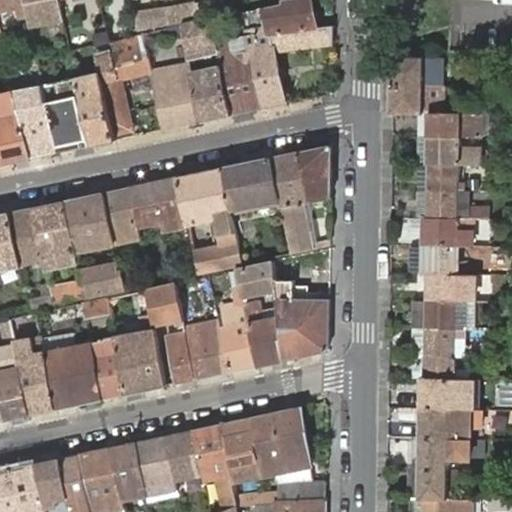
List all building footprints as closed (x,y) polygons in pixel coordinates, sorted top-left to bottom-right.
[(25,0),(0,0),(0,8),(13,5),(17,5),(20,17),(28,15),(25,0)] [(25,0),(28,15),(31,25),(64,18),(60,0),(25,0)] [(223,0),(207,0),(197,2),(200,14),(225,9),(223,0)] [(263,8),(244,12),(248,30),(266,26),(271,25),(273,34),(283,32),(318,28),(312,0),(284,0),(285,4),(263,8)] [(410,0),(410,38),(446,38),(446,0),(410,0)] [(156,17),(135,22),(137,32),(170,24),(167,8),(154,11),(156,17)] [(201,21),(183,25),(184,25),(185,35),(187,44),(190,59),(220,53),(216,37),(213,19),(201,21)] [(172,37),(185,35),(184,25),(171,28),(169,28),(169,29),(170,38),(172,37)] [(266,26),(248,30),(264,108),(287,103),(282,80),(280,67),(276,50),(335,43),(335,25),(318,28),(283,32),(273,34),(271,25),(266,26)] [(93,33),(96,45),(112,41),(111,37),(109,29),(93,33)] [(248,30),(216,37),(220,53),(222,65),(234,115),(264,108),(248,30)] [(77,77),(94,144),(118,139),(116,134),(135,130),(122,77),(152,70),(144,34),(138,35),(121,39),(125,55),(99,61),(101,72),(77,77)] [(414,57),(400,57),(394,57),(394,85),(425,85),(425,57),(414,57)] [(433,57),(425,57),(425,85),(426,84),(432,85),(433,74),(433,68),(433,57)] [(8,61),(0,62),(0,68),(2,79),(12,77),(8,61)] [(153,71),(156,87),(155,88),(165,129),(204,121),(194,78),(193,71),(191,64),(153,71)] [(193,71),(194,78),(204,121),(234,115),(222,65),(193,71)] [(0,79),(0,90),(1,95),(15,92),(12,77),(2,79),(0,79)] [(50,108),(60,152),(94,144),(77,77),(44,84),(50,108)] [(394,85),(393,113),(419,113),(425,113),(426,107),(426,102),(426,84),(425,85),(394,85)] [(0,95),(0,162),(0,164),(31,158),(21,113),(19,106),(15,92),(1,95),(0,95)] [(21,113),(31,158),(60,152),(50,108),(33,111),(29,112),(27,105),(19,106),(21,113)] [(419,113),(419,136),(431,136),(431,113),(425,113),(419,113)] [(461,136),(483,136),(483,126),(483,117),(483,113),(431,113),(431,136),(461,136)] [(431,136),(419,136),(419,163),(430,163),(430,158),(430,154),(431,136)] [(461,163),(484,163),(484,148),(465,148),(461,148),(461,141),(461,136),(431,136),(430,154),(430,158),(430,163),(461,163)] [(302,152),(272,158),(281,200),(282,204),(282,207),(304,203),(313,201),(333,198),(333,147),(332,145),(302,152)] [(272,158),(223,168),(232,210),(281,200),(272,158)] [(430,163),(419,163),(418,190),(430,190),(430,186),(430,181),(430,163)] [(430,186),(430,190),(461,191),(461,175),(461,169),(461,163),(430,163),(430,181),(430,186)] [(223,168),(179,178),(190,224),(217,218),(221,236),(228,234),(229,241),(238,239),(232,210),(223,168)] [(179,178),(132,188),(140,227),(165,222),(166,229),(190,224),(179,178)] [(470,191),(481,191),(481,184),(464,183),(464,191),(470,191)] [(132,188),(106,193),(111,221),(116,242),(126,240),(130,240),(142,237),(140,227),(132,188)] [(430,209),(430,190),(418,190),(417,218),(425,218),(430,218),(430,209)] [(430,214),(430,218),(461,218),(491,219),(492,208),(470,208),(470,191),(464,191),(461,191),(430,190),(430,209),(430,214)] [(106,193),(66,202),(77,250),(116,242),(111,221),(106,193)] [(66,202),(36,208),(46,258),(48,269),(80,262),(77,250),(66,202)] [(304,203),(282,207),(292,253),(332,245),(332,238),(312,243),(304,203)] [(36,208),(11,214),(21,263),(46,258),(36,208)] [(11,214),(0,215),(0,270),(0,271),(7,270),(15,268),(22,266),(21,263),(11,214)] [(425,241),(424,246),(460,247),(464,247),(464,238),(461,238),(461,230),(461,224),(461,218),(430,218),(425,218),(424,236),(425,241)] [(472,247),(475,247),(475,230),(464,230),(464,238),(464,247),(472,247)] [(239,243),(195,252),(196,254),(200,273),(243,263),(239,243)] [(424,246),(410,245),(409,273),(424,273),(424,246)] [(424,273),(429,273),(460,273),(464,273),(472,273),(472,247),(464,247),(460,247),(424,246),(424,273)] [(200,273),(196,254),(172,259),(176,278),(200,273)] [(260,365),(286,359),(281,316),(265,319),(260,293),(278,289),(276,280),(274,261),(238,270),(242,286),(245,303),(246,303),(260,365)] [(86,290),(88,297),(126,288),(120,262),(81,271),(86,290)] [(22,266),(15,268),(17,275),(24,274),(22,266)] [(429,282),(429,300),(459,300),(460,295),(460,288),(460,282),(464,282),(464,273),(460,273),(429,273),(429,277),(429,282)] [(464,273),(464,282),(464,283),(488,283),(488,273),(472,273),(464,273)] [(330,349),(331,299),(295,299),(295,280),(276,280),(278,289),(281,316),(286,359),(329,350),(330,349)] [(51,286),(55,304),(88,297),(86,290),(79,291),(76,281),(51,286)] [(178,283),(148,289),(152,309),(153,314),(155,324),(185,318),(178,283)] [(42,296),(29,299),(31,309),(55,304),(51,286),(51,284),(40,286),(42,296)] [(245,303),(242,286),(235,287),(238,302),(224,305),(228,326),(222,328),(231,371),(260,365),(246,303),(245,303)] [(152,309),(148,289),(133,292),(138,317),(145,315),(148,330),(149,337),(128,341),(127,334),(117,336),(122,370),(127,394),(167,385),(156,328),(155,324),(153,314),(152,309)] [(109,297),(85,303),(88,314),(88,316),(112,311),(109,297)] [(429,300),(413,300),(412,328),(428,328),(429,310),(429,305),(429,300)] [(429,310),(428,328),(468,327),(468,300),(459,300),(429,300),(429,305),(429,310)] [(477,300),(468,300),(468,327),(476,327),(488,327),(488,320),(476,320),(477,300)] [(490,300),(478,300),(478,307),(490,308),(490,300)] [(0,371),(2,371),(4,379),(0,380),(0,408),(3,420),(12,418),(32,414),(17,346),(16,340),(11,321),(3,323),(9,347),(0,349),(0,371)] [(187,330),(196,379),(231,371),(222,328),(220,323),(187,330)] [(428,355),(458,355),(459,349),(459,344),(459,337),(463,337),(468,337),(468,327),(428,328),(428,332),(428,337),(428,355)] [(428,328),(412,328),(412,355),(414,355),(428,355),(428,337),(428,332),(428,328)] [(177,383),(196,379),(187,330),(168,333),(177,383)] [(511,330),(503,330),(503,353),(511,352),(511,330)] [(56,409),(48,358),(46,351),(44,340),(42,335),(30,338),(16,340),(17,346),(32,414),(56,409)] [(93,342),(104,399),(127,394),(122,370),(117,336),(102,338),(92,340),(93,342)] [(463,337),(459,337),(459,344),(459,349),(458,355),(468,355),(468,337),(463,337)] [(48,358),(56,409),(104,399),(93,342),(53,349),(50,339),(44,340),(46,351),(48,358)] [(414,355),(413,378),(424,378),(427,378),(428,364),(428,359),(428,355),(414,355)] [(427,378),(469,378),(469,368),(459,368),(458,355),(428,355),(428,359),(428,364),(427,378)] [(489,367),(489,355),(476,355),(476,367),(489,367)] [(452,408),(476,409),(476,396),(476,391),(476,378),(469,378),(427,378),(424,378),(424,386),(424,391),(424,408),(452,408)] [(303,407),(224,424),(232,469),(234,475),(235,483),(240,505),(259,504),(273,503),(278,502),(328,501),(328,482),(316,482),(284,484),(284,492),(246,494),(243,481),(281,473),(313,466),(315,465),(303,407)] [(424,438),(473,438),(473,425),(483,425),(483,409),(476,409),(452,408),(424,408),(424,414),(424,419),(424,438)] [(224,424),(195,430),(205,474),(206,480),(218,478),(225,511),(237,506),(240,505),(235,483),(234,475),(232,469),(224,424)] [(195,430),(166,436),(176,480),(205,474),(195,430)] [(166,436),(137,442),(148,495),(178,488),(176,480),(166,436)] [(423,456),(424,438),(410,437),(409,467),(423,468),(423,461),(423,456)] [(423,468),(451,468),(451,462),(451,457),(461,457),(473,457),(473,438),(424,438),(423,456),(423,461),(423,468)] [(483,438),(473,438),(473,457),(483,457),(483,438)] [(137,442),(112,448),(124,500),(148,495),(137,442)] [(112,448),(81,454),(93,511),(99,511),(120,508),(125,506),(124,500),(112,448)] [(93,511),(81,454),(61,458),(73,511),(93,511)] [(73,511),(61,458),(36,463),(47,511),(73,511)] [(47,511),(36,463),(0,471),(0,511),(47,511)] [(313,466),(281,473),(284,484),(316,482),(313,466)] [(423,473),(423,468),(409,467),(408,498),(410,498),(423,498),(423,491),(423,486),(423,479),(423,473)] [(423,498),(426,498),(451,498),(451,488),(451,468),(423,468),(423,473),(423,479),(423,486),(423,491),(423,498)] [(178,488),(148,495),(150,500),(179,494),(178,488)] [(451,498),(456,498),(468,498),(474,497),(485,497),(485,488),(451,488),(451,498)] [(468,498),(456,498),(451,498),(426,498),(426,501),(426,506),(426,511),(425,511),(474,511),(474,497),(468,498)] [(426,501),(426,498),(423,498),(410,498),(409,511),(425,511),(426,511),(426,506),(426,501)] [(327,511),(328,501),(278,502),(278,511),(327,511)] [(273,503),(259,504),(259,511),(278,511),(278,502),(273,503)]
